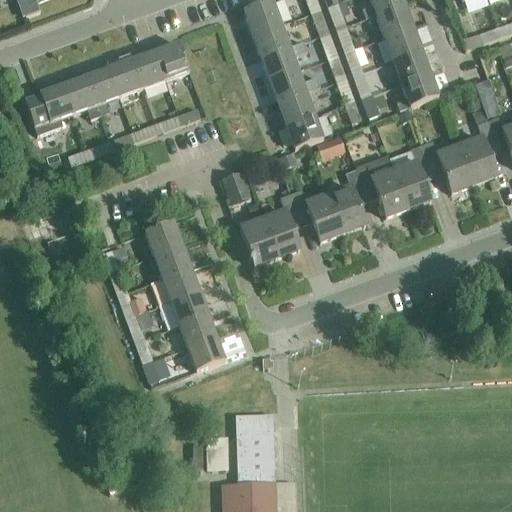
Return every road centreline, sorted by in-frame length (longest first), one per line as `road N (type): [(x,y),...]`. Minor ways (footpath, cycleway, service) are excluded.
road 1 (residential): [(89,214),(204,171),(254,308),(275,321),(511,238)]
road 2 (unknown): [(267,319),(287,393),(288,511)]
road 3 (residential): [(0,61),(133,13)]
